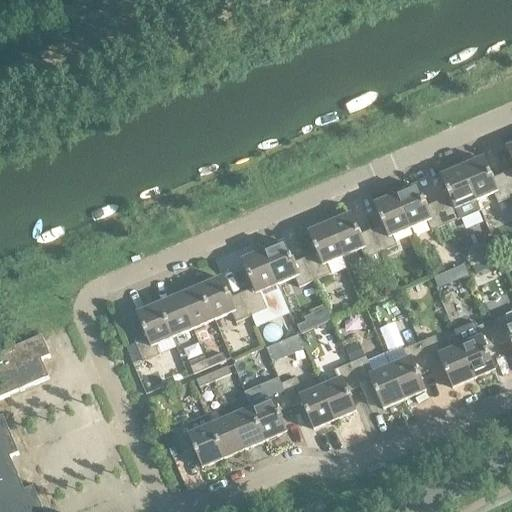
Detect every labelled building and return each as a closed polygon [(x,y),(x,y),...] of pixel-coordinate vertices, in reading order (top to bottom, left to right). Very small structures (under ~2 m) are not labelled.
[(484,159),(462,168),(477,202),(494,195),(498,204),(511,198),(511,192),(504,175),(493,179),(484,159)] [(477,202),(462,168),(441,178),(449,198),(438,203),(448,226),(464,219),(460,209),(477,202)] [(418,187),(396,196),(411,230),(428,223),(432,232),(448,226),(438,203),(426,207),(418,187)] [(411,230),(396,196),(375,206),(383,226),(372,231),(382,254),(398,247),(393,237),(411,230)] [(352,215),(330,224),(344,258),(362,251),(366,260),(382,254),(372,231),(360,236),(352,215)] [(344,258),(330,224),(308,234),(317,254),(305,259),(315,282),(331,275),(327,265),(344,258)] [(285,244),(264,253),(278,286),(295,279),(299,289),(315,282),(305,259),(294,264),(285,244)] [(498,252),(485,257),(490,268),(502,263),(498,252)] [(278,286),(264,253),(242,262),(254,290),(242,295),(252,317),(268,311),(261,293),(278,286)] [(465,266),(452,271),(456,282),(469,277),(465,266)] [(222,279),(201,288),(215,322),(232,314),(236,324),(252,317),(242,295),(231,299),(222,279)] [(215,322),(201,288),(179,297),(194,331),(215,322)] [(194,331),(179,297),(158,306),(173,339),(194,331)] [(173,339),(158,306),(137,315),(146,335),(134,340),(144,363),(160,356),(156,347),(173,339)] [(505,316),(489,323),(499,346),(510,341),(511,345),(511,324),(510,326),(505,316)] [(499,346),(489,323),(473,330),(477,340),(460,347),(474,381),(496,371),(487,351),(499,346)] [(306,324),(298,328),(301,334),(309,331),(306,324)] [(436,337),(420,344),(429,367),(441,362),(453,390),(474,381),(460,347),(443,354),(436,337)] [(45,342),(43,339),(2,356),(18,394),(51,380),(49,377),(42,362),(51,359),(44,343),(45,342)] [(429,367),(420,344),(404,351),(408,360),(391,368),(405,401),(427,392),(418,372),(429,367)] [(359,345),(345,351),(350,364),(365,358),(359,345)] [(275,347),(267,350),(272,362),(280,359),(275,347)] [(223,355),(207,362),(210,369),(226,362),(223,355)] [(0,402),(18,394),(2,356),(0,357),(0,402)] [(366,358),(350,365),(360,387),(371,383),(383,411),(405,401),(391,368),(374,375),(366,358)] [(210,369),(207,362),(191,368),(194,376),(210,369)] [(360,387),(350,365),(334,371),(339,381),(321,388),(335,422),(357,412),(348,392),(360,387)] [(232,375),(228,368),(212,375),(216,382),(232,375)] [(216,382),(212,375),(197,382),(200,389),(216,382)] [(297,378),(281,385),(290,409),(302,404),(314,431),(335,422),(321,388),(304,396),(297,378)] [(290,409),(281,385),(265,392),(269,402),(252,409),(266,443),(288,434),(279,413),(290,409)] [(266,443),(252,409),(231,418),(245,452),(266,443)] [(206,417),(189,425),(172,431),(182,454),(194,450),(202,470),(224,461),(210,427),(206,417)] [(245,452),(231,418),(210,427),(224,461),(245,452)] [(0,442),(12,437),(4,419),(0,420),(0,442)] [(20,456),(12,437),(0,442),(0,484),(18,476),(11,460),(20,456)] [(25,493),(18,476),(0,484),(0,511),(31,511),(42,508),(34,489),(25,493)]
